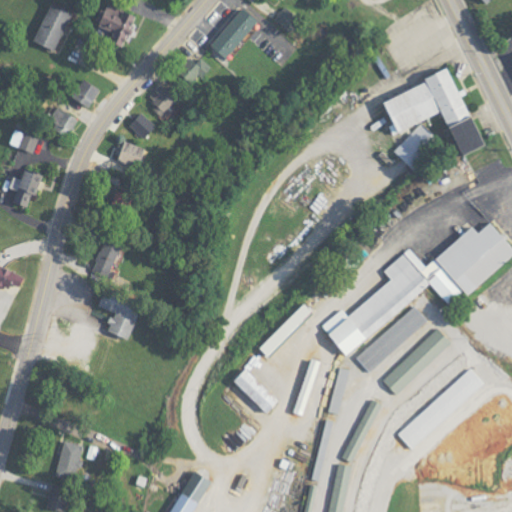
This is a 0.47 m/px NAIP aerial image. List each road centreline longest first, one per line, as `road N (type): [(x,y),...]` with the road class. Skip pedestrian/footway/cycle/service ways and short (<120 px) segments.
road 1 (secondary): [(0,460),(86,157),(121,100),(208,0)]
road 2 (secondary): [(511,129),(451,0)]
